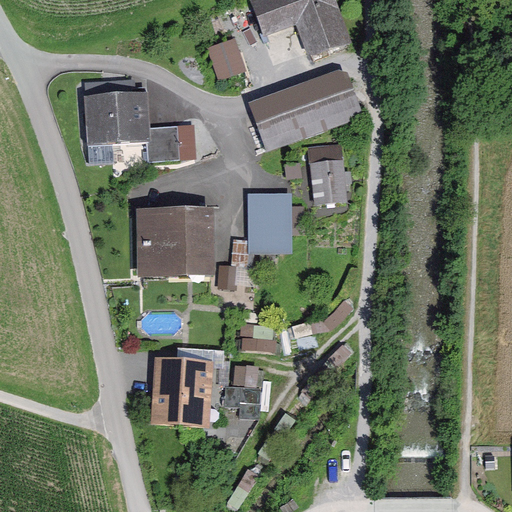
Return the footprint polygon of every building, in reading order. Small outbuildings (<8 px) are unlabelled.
[(300,21),(312,54),(341,44),(325,0),(284,0),(259,9),(267,33),(300,21)] [(210,54),(220,83),(244,74),(234,45),(210,54)] [(258,120),(270,152),(355,121),(343,89),(258,120)] [(89,149),(146,147),(146,135),(144,100),(88,102),(89,149)] [(172,134),(146,135),(146,147),(147,165),(174,164),(172,134)] [(309,154),(313,207),(342,205),(339,152),(309,154)] [(287,250),(287,204),(253,204),(253,251),(287,250)] [(185,276),(185,268),(208,268),(208,218),(141,218),(141,277),(185,276)] [(160,367),(157,420),(203,423),(206,369),(160,367)] [(259,421),(260,390),(225,388),(224,408),(240,409),(239,420),(259,421)] [(425,499),(407,500),(407,494),(379,495),(379,507),(425,505),(425,499)]
